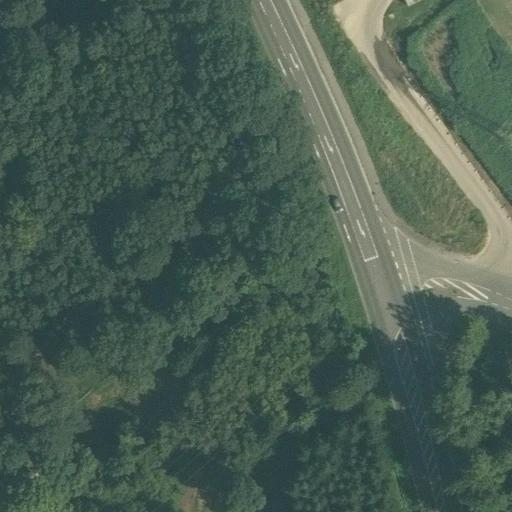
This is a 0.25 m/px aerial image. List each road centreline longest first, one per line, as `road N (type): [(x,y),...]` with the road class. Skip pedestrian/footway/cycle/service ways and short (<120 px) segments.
road 1 (primary): [(400,316),(268,0)]
road 2 (primary): [(448,511),(400,316)]
